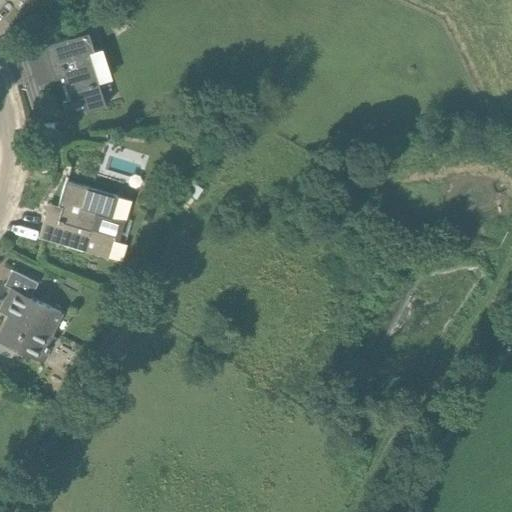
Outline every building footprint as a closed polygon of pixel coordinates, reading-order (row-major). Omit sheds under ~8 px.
[(123,17),(116,6),(101,15),(108,26),(123,17)] [(69,39),(53,44),(43,46),(44,48),(45,47),(50,63),(53,72),(47,74),(47,75),(60,71),(69,100),(62,102),(65,111),(84,105),(86,112),(104,107),(97,82),(89,85),(86,71),(92,69),(87,52),(75,56),(69,39)] [(114,237),(111,236),(91,230),(96,214),(111,218),(117,197),(65,181),(58,206),(62,208),(58,220),(57,221),(44,217),(38,238),(108,258),(114,237)] [(37,301),(37,302),(30,298),(37,283),(11,270),(4,285),(13,289),(2,311),(0,310),(0,311),(12,318),(11,320),(8,325),(5,324),(0,334),(0,351),(10,356),(14,349),(31,358),(44,364),(57,338),(50,335),(61,313),(37,301)] [(68,276),(64,284),(78,291),(82,283),(68,276)]
